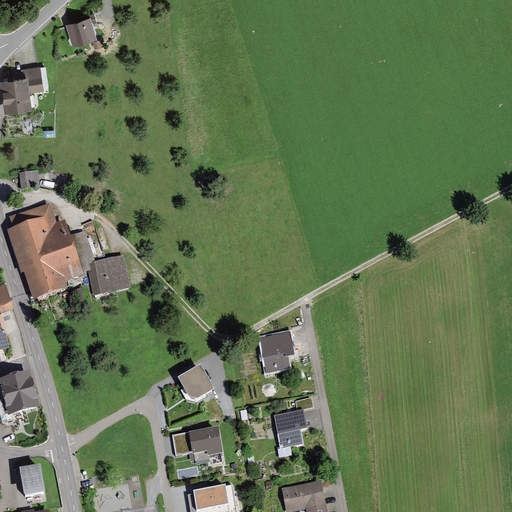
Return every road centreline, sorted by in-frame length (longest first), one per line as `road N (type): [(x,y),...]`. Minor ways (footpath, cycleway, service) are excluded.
road 1 (track): [(511,189),(230,341),(212,337),(99,221),(39,198),(0,200)]
road 2 (tertiary): [(72,511),(0,244)]
road 3 (residential): [(340,511),(301,302)]
